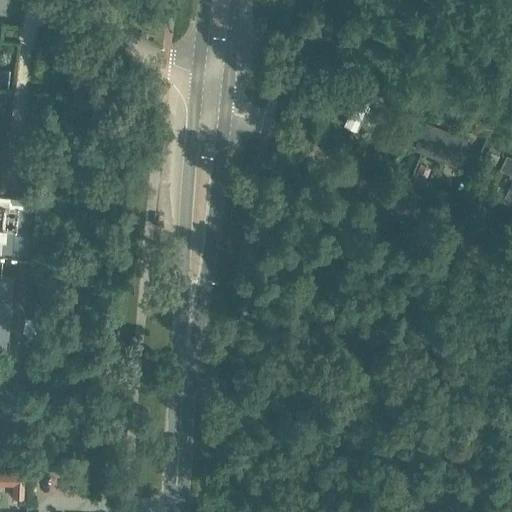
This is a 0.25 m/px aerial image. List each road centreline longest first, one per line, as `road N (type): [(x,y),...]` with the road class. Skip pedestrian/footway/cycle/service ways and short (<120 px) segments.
road 1 (secondary): [(174,511),(210,93)]
road 2 (track): [(511,266),(306,144)]
road 3 (unclassified): [(210,93),(65,0)]
